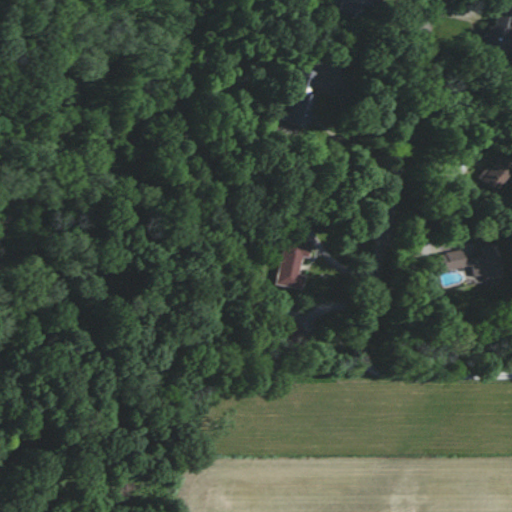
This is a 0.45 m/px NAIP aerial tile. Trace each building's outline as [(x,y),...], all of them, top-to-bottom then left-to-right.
[(371,0),(338,0),(339,0),(344,1),(341,11),(353,14),(356,0),(367,0),(371,1),(371,0)] [(479,53),(501,58),(511,10),(489,5),(479,53)] [(308,96),(296,93),(298,86),(306,88),(310,73),(294,68),(282,112),(278,111),(275,121),(299,128),(308,96)] [(472,178),(486,191),(506,169),(493,156),(472,178)] [(271,284),(298,289),(301,274),(294,273),(297,256),(304,257),(307,240),(280,235),(271,284)] [(494,275),(489,243),(471,245),(473,256),(457,258),(455,250),(430,254),(433,271),(466,266),(468,279),(494,275)] [(273,328),(290,344),(303,330),(286,314),(273,328)]
